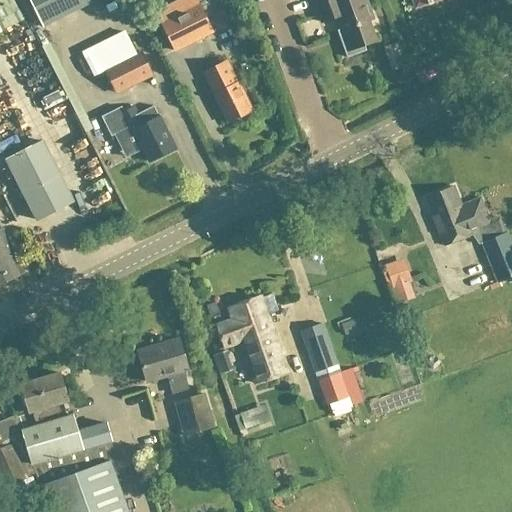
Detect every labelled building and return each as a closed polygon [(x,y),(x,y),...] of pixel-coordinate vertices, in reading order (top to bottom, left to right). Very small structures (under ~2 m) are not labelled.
[(0,0),(0,33),(21,23),(8,0),(0,0)] [(334,21),(338,34),(334,35),(344,61),(363,54),(361,49),(374,44),(367,25),(370,23),(361,0),(351,0),(339,4),(337,0),(310,0),(320,26),(334,21)] [(409,0),(413,10),(441,0),(409,0)] [(159,27),(173,53),(209,35),(195,8),(159,27)] [(390,43),(374,47),(378,65),(394,61),(390,43)] [(103,73),(114,97),(150,79),(138,55),(103,73)] [(236,85),(226,64),(216,68),(202,76),(212,97),(211,98),(226,126),(251,114),(236,85)] [(118,110),(99,119),(108,138),(112,136),(114,140),(126,134),(128,138),(132,136),(147,166),(173,153),(156,119),(154,121),(149,110),(139,115),(141,117),(136,120),(131,111),(121,116),(118,110)] [(41,145),(4,164),(35,224),(72,205),(41,145)] [(478,201),(460,208),(451,188),(423,200),(443,249),(471,237),(471,236),(490,228),(478,201)] [(0,273),(6,285),(21,276),(0,235),(0,273)] [(511,251),(506,236),(479,247),(495,286),(511,279),(511,251)] [(391,290),(408,284),(410,284),(401,260),(383,267),(385,273),(381,275),(385,286),(389,284),(391,290)] [(221,350),(270,332),(258,299),(227,310),(231,322),(214,328),(221,350)] [(213,305),(205,308),(209,319),(217,315),(213,305)] [(348,323),(352,334),(364,330),(360,319),(348,323)] [(315,382),(337,375),(333,364),(320,327),(299,334),(311,372),(315,382)] [(285,376),(270,332),(221,350),(222,351),(238,345),(253,386),(285,376)] [(176,342),(135,354),(144,385),(165,379),(170,396),(186,391),(181,374),(185,373),(176,342)] [(315,382),(324,408),(346,400),(339,380),(357,374),(355,368),(337,375),(315,382)] [(306,373),(286,381),(292,395),(311,387),(306,373)] [(57,377),(18,389),(27,417),(31,416),(35,428),(63,419),(60,407),(66,405),(57,377)] [(201,397),(173,405),(183,438),(211,430),(201,397)] [(243,432),(268,424),(262,407),(237,416),(243,432)] [(71,433),(76,453),(103,446),(98,426),(71,433)] [(32,429),(21,433),(24,443),(25,448),(38,444),(32,429)] [(29,467),(22,444),(0,451),(0,488),(28,479),(23,469),(29,467)] [(126,511),(110,462),(42,487),(49,511),(126,511)]
